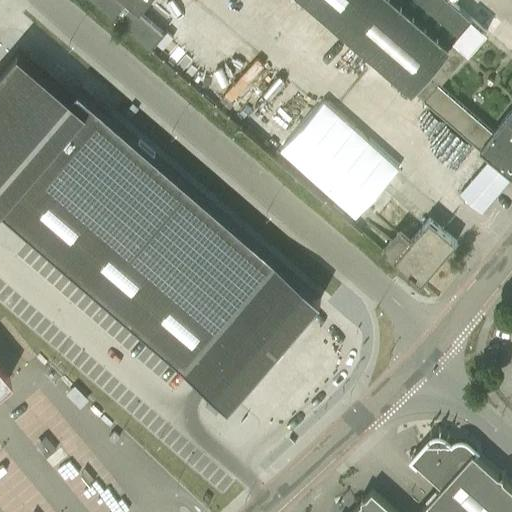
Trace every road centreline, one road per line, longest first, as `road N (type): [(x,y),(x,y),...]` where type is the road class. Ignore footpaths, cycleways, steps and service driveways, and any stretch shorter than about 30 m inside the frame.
road 1 (unclassified): [(441,342),(45,0)]
road 2 (unknown): [(219,15),(475,227),(511,243)]
road 3 (tertiary): [(265,511),(422,366)]
road 4 (unclassified): [(511,446),(422,366)]
